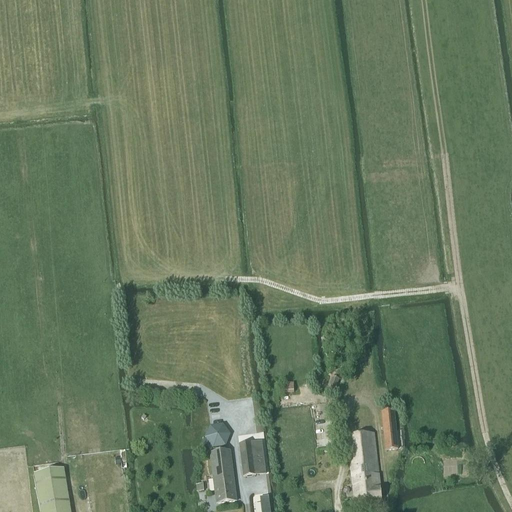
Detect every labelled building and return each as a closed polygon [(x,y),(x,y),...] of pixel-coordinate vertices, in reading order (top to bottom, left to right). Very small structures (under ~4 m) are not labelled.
[(336,390),(339,381),(332,378),(328,387),(336,390)] [(384,452),(397,451),(394,412),(380,413),(384,452)] [(225,448),(230,436),(222,426),(209,427),(205,439),(212,450),(225,448)] [(373,435),(346,437),(354,505),(381,502),(373,435)] [(242,479),(265,476),(261,443),(237,446),(242,479)] [(229,452),(209,454),(215,505),(236,502),(229,452)] [(39,511),(70,511),(64,470),(33,475),(39,511)] [(196,493),(203,492),(203,485),(195,486),(196,493)]
